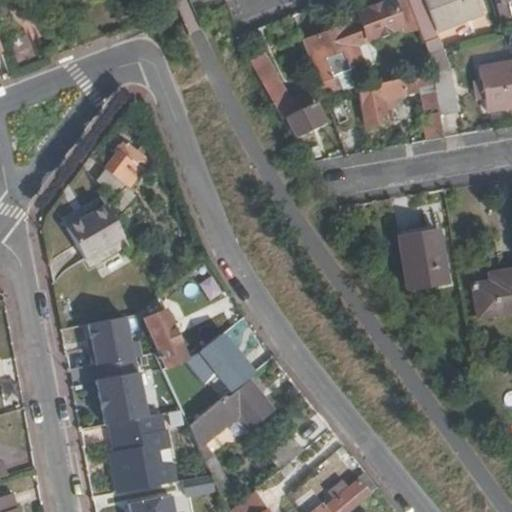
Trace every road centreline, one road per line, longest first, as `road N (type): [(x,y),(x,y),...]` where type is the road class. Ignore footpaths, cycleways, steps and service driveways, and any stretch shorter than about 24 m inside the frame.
road 1 (residential): [(415,511),(284,345),(223,247),(155,69),(118,63)]
road 2 (residential): [(68,511),(12,211)]
road 3 (residential): [(511,151),(331,182)]
road 4 (residential): [(118,63),(12,211)]
road 5 (residential): [(118,63),(0,103)]
